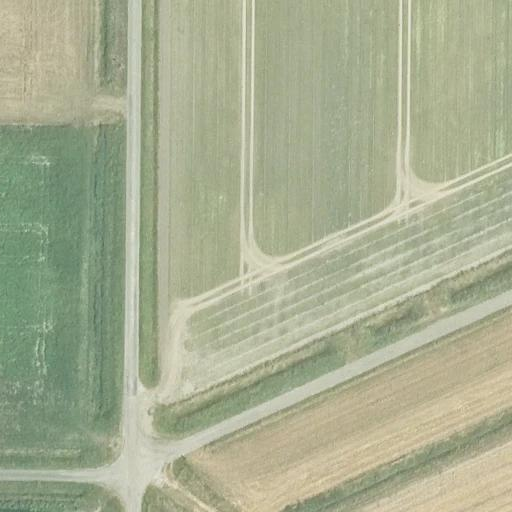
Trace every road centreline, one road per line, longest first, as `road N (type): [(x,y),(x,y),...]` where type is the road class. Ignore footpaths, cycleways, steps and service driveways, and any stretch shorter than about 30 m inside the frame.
road 1 (unclassified): [(130,475),(131,0)]
road 2 (unclassified): [(130,475),(511,298)]
road 3 (unclassified): [(130,475),(0,476)]
